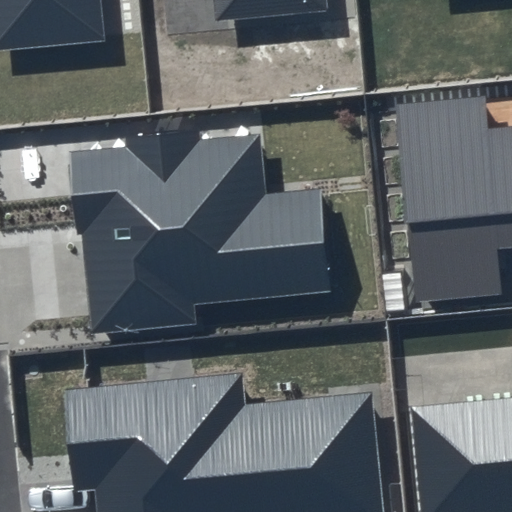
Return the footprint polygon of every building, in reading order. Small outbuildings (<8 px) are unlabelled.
[(0,0),(0,50),(106,40),(102,0),(0,0)] [(211,0),(213,21),(328,9),(326,0),(211,0)] [(484,96),(398,104),(415,302),(502,294),(498,247),(511,245),(511,124),(486,127),(484,96)] [(258,133),(73,152),(92,333),(196,323),(194,305),(331,291),(321,189),(264,193),(258,133)] [(241,373),(65,391),(74,491),(94,489),(96,511),(380,511),(369,391),(244,405),(241,373)] [(511,511),(511,397),(410,407),(420,511),(511,511)]
